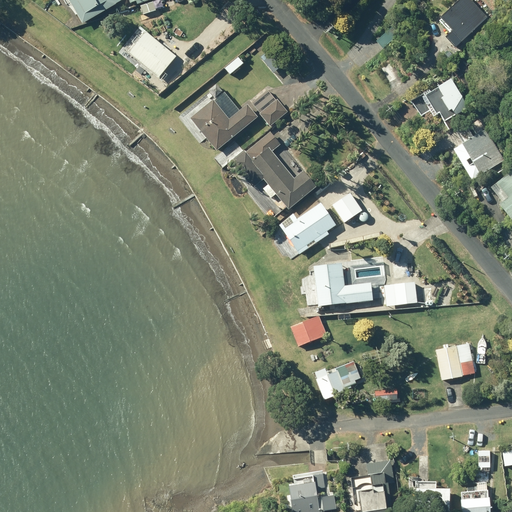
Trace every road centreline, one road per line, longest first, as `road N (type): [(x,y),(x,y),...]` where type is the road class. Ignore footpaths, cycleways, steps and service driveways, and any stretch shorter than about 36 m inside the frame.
road 1 (residential): [(511,292),(271,0)]
road 2 (residential): [(324,428),(511,408)]
